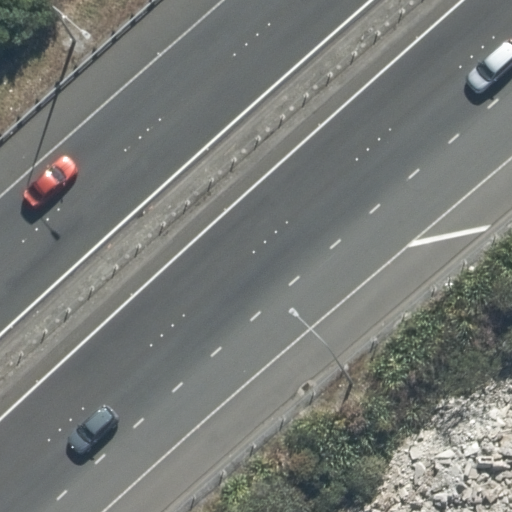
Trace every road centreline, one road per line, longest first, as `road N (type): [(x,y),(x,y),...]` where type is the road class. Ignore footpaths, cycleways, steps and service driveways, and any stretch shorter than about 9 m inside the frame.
road 1 (trunk): [(511,23),(0,484)]
road 2 (trunk): [(511,98),(199,367),(45,511)]
road 3 (trunk): [(0,265),(295,0)]
